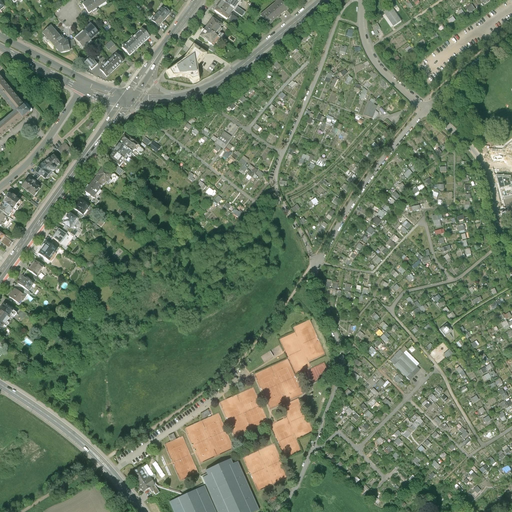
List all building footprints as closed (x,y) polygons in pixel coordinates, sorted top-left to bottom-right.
[(96,9),(98,8),(93,0),(90,0),(83,5),(89,14),(92,12),(93,14),(97,11),(96,9)] [(222,0),(221,2),(233,11),(240,1),(237,0),(222,0)] [(269,25),(288,10),(279,0),(261,15),(269,25)] [(233,11),(221,2),(214,11),(226,20),(227,19),(233,11)] [(466,7),(469,13),(475,11),(473,5),(466,7)] [(242,17),(245,13),(237,7),(234,11),(242,17)] [(161,9),(156,15),(164,21),(169,16),(161,9)] [(457,12),(462,18),(465,15),(461,9),(457,12)] [(394,10),(386,15),(394,27),(402,22),(394,10)] [(227,19),(233,24),(237,19),(236,18),(238,15),(233,11),(227,19)] [(158,27),(164,21),(156,15),(151,21),(158,27)] [(212,19),(205,29),(216,36),(222,27),(212,19)] [(86,30),(84,33),(91,41),(99,34),(90,25),(85,29),(86,30)] [(42,34),(52,45),(60,38),(51,27),(42,34)] [(348,28),(345,35),(351,37),(354,30),(348,28)] [(142,29),(132,39),(140,47),(150,37),(144,31),(142,29)] [(220,39),(216,36),(205,29),(199,38),(213,48),(220,39)] [(299,37),(303,42),(310,37),(306,32),(299,37)] [(83,48),(91,41),(84,33),(75,40),(83,48)] [(61,37),(60,38),(52,45),(59,54),(69,52),(69,50),(67,41),(65,42),(61,37)] [(130,56),(140,47),(132,39),(122,49),(130,56)] [(108,50),(114,45),(111,41),(105,46),(108,50)] [(182,62),(166,73),(169,79),(181,77),(188,78),(193,85),(199,82),(196,74),(205,58),(207,55),(194,45),(183,60),(182,62)] [(344,55),(347,47),(342,45),(339,53),(344,55)] [(116,54),(108,61),(115,70),(123,62),(116,54)] [(83,64),(91,71),(97,65),(90,57),(83,64)] [(107,78),(115,70),(108,61),(99,69),(107,78)] [(348,85),(352,77),(349,75),(344,82),(348,85)] [(0,137),(32,111),(25,102),(22,105),(0,77),(0,137)] [(369,101),(364,115),(372,119),(377,106),(374,105),(369,101)] [(95,124),(90,120),(85,127),(89,131),(95,124)] [(335,136),(336,133),(339,134),(341,129),(333,127),(331,134),(335,136)] [(215,144),(223,149),(230,136),(222,131),(215,144)] [(141,144),(129,135),(123,144),(134,153),(141,144)] [(145,137),(142,141),(147,145),(150,142),(145,137)] [(153,142),(149,147),(156,153),(160,148),(153,142)] [(70,149),(65,143),(57,150),(62,156),(70,149)] [(135,154),(134,153),(123,144),(116,151),(128,160),(130,157),(132,158),(135,154)] [(224,151),(229,154),(233,146),(228,144),(224,151)] [(511,144),(503,145),(502,151),(501,163),(511,162),(511,144)] [(123,166),(128,160),(116,151),(112,157),(123,166)] [(304,159),(308,160),(310,157),(302,153),(298,164),(301,165),(304,159)] [(57,154),(46,162),(50,168),(53,167),(53,168),(62,162),(57,154)] [(238,171),(243,174),(246,168),(243,166),(248,159),(242,156),(238,162),(242,165),(238,171)] [(319,157),(316,164),(322,166),(325,159),(319,157)] [(48,170),(50,168),(46,162),(44,164),(39,171),(44,175),(48,178),(52,173),(48,170)] [(249,170),(252,172),(249,176),(247,175),(245,178),(250,180),(255,173),(260,177),(262,173),(252,166),(249,170)] [(116,174),(106,167),(100,174),(101,175),(97,180),(105,186),(109,181),(111,183),(114,180),(112,178),(116,174)] [(403,172),(406,178),(413,175),(410,169),(403,172)] [(116,174),(112,178),(114,180),(118,183),(121,178),(116,173),(116,174)] [(346,179),(351,183),(355,179),(350,175),(346,179)] [(511,184),(510,177),(496,176),(507,215),(511,213),(511,184)] [(25,186),(37,195),(43,188),(41,187),(42,186),(32,177),(25,186)] [(103,189),(105,186),(97,180),(89,191),(96,197),(94,199),(99,203),(102,200),(100,198),(102,195),(102,194),(105,191),(103,189)] [(200,188),(203,190),(206,186),(199,181),(197,184),(201,187),(200,188)] [(474,193),(474,184),(465,185),(465,193),(474,193)] [(391,195),(397,200),(400,196),(394,191),(391,195)] [(25,201),(23,199),(13,192),(6,200),(7,201),(19,210),(25,201)] [(218,196),(210,205),(212,207),(217,201),(222,205),(225,202),(218,196)] [(314,205),(318,203),(315,197),(308,201),(310,206),(314,204),(314,205)] [(93,206),(83,198),(76,208),(81,212),(86,216),(93,206)] [(10,215),(14,211),(16,213),(19,210),(7,201),(2,209),(10,215)] [(236,217),(241,210),(240,209),(238,211),(228,203),(226,205),(227,206),(225,208),(236,217)] [(2,209),(0,210),(0,221),(4,224),(6,222),(7,223),(10,219),(8,218),(10,215),(2,209)] [(386,213),(380,209),(377,214),(382,218),(386,213)] [(330,210),(325,217),(329,219),(334,212),(330,210)] [(70,216),(65,223),(73,229),(81,218),(78,216),(74,213),(72,217),(70,216)] [(439,214),(431,215),(433,224),(435,224),(436,227),(441,226),(439,214)] [(372,223),(377,227),(381,221),(376,218),(372,223)] [(202,219),(199,223),(204,228),(207,224),(202,219)] [(102,227),(94,220),(92,223),(101,229),(102,227)] [(405,229),(410,224),(405,220),(400,225),(405,229)] [(322,221),(317,230),(321,233),(326,224),(322,221)] [(365,232),(370,234),(373,229),(368,226),(365,232)] [(61,228),(55,237),(63,243),(69,234),(64,230),(61,228)] [(390,248),(394,243),(398,239),(393,234),(384,243),(390,248)] [(4,237),(1,242),(8,248),(12,242),(4,237)] [(52,239),(49,242),(59,249),(60,250),(63,247),(52,239)] [(41,253),(51,260),(59,249),(49,242),(41,253)] [(383,255),(387,251),(382,246),(378,250),(383,255)] [(374,255),(371,260),(377,264),(380,259),(374,255)] [(38,259),(31,269),(39,275),(46,265),(38,259)] [(413,268),(420,262),(418,259),(411,266),(413,268)] [(400,274),(403,271),(398,265),(395,268),(400,274)] [(389,273),(395,278),(398,274),(392,269),(389,273)] [(21,283),(28,288),(31,290),(36,282),(34,280),(25,274),(24,277),(25,278),(21,283)] [(390,288),(393,292),(399,287),(395,283),(390,288)] [(25,293),(17,288),(12,296),(21,302),(24,299),(25,300),(28,296),(25,293)] [(434,302),(440,298),(437,293),(431,297),(434,302)] [(415,305),(417,308),(420,306),(415,300),(409,306),(411,308),(415,305)] [(440,308),(445,303),(442,300),(437,304),(440,308)] [(8,303),(3,309),(15,318),(20,312),(16,310),(16,309),(8,303)] [(425,304),(418,307),(421,312),(427,309),(425,304)] [(419,310),(415,307),(411,312),(415,315),(419,310)] [(3,309),(0,312),(0,318),(9,326),(15,318),(3,309)] [(24,309),(21,313),(26,317),(29,313),(24,309)] [(374,321),(377,317),(372,312),(369,316),(374,321)] [(0,327),(5,332),(9,326),(0,318),(0,327)] [(500,322),(503,329),(508,326),(506,320),(500,322)] [(384,331),(387,327),(381,321),(378,325),(384,331)] [(441,325),(438,328),(441,332),(445,336),(448,333),(452,330),(448,326),(445,322),(441,325)] [(350,325),(347,332),(355,335),(358,328),(350,325)] [(359,331),(355,335),(360,340),(364,336),(359,331)] [(408,381),(419,370),(415,366),(418,363),(405,351),(407,349),(411,353),(414,349),(410,345),(411,344),(407,341),(387,361),(408,381)] [(370,347),(366,352),(371,357),(376,352),(370,347)] [(442,354),(445,358),(451,353),(448,349),(442,354)] [(352,363),(358,367),(361,362),(355,359),(352,363)] [(480,375),(493,367),(491,362),(477,371),(480,375)] [(483,381),(489,377),(487,373),(481,376),(483,381)] [(379,379),(375,384),(382,389),(386,384),(379,379)] [(433,390),(439,395),(443,391),(437,386),(433,390)] [(508,396),(504,391),(503,392),(501,389),(498,390),(503,399),(508,396)] [(428,397),(434,402),(437,398),(431,393),(428,397)] [(365,403),(369,407),(377,400),(373,396),(365,403)] [(426,409),(430,405),(425,400),(421,404),(426,409)] [(500,409),(506,406),(503,400),(498,403),(500,409)] [(358,407),(363,412),(367,408),(362,403),(358,407)] [(347,415),(352,411),(348,407),(344,411),(347,415)] [(214,413),(211,408),(204,412),(206,417),(214,413)] [(364,414),(369,419),(372,415),(367,410),(364,414)] [(354,422),(359,417),(355,413),(350,418),(354,422)] [(414,414),(410,418),(413,421),(407,427),(409,428),(414,422),(420,428),(424,423),(414,414)] [(437,425),(440,421),(435,416),(432,420),(437,425)] [(409,428),(413,431),(417,426),(414,423),(409,428)] [(443,423),(439,426),(444,431),(448,428),(443,423)] [(364,432),(369,427),(365,424),(360,428),(364,432)] [(458,430),(461,434),(459,435),(462,439),(467,435),(462,428),(458,430)] [(392,442),(396,446),(401,442),(397,438),(392,442)] [(465,438),(460,445),(463,448),(469,440),(465,438)] [(506,454),(510,452),(506,445),(502,447),(506,454)] [(386,455),(391,450),(388,446),(382,451),(386,455)] [(501,459),(505,456),(500,450),(496,453),(501,459)] [(206,470),(208,475),(201,478),(204,484),(216,511),(255,511),(260,510),(238,462),(233,464),(231,459),(206,470)] [(486,464),(480,468),(482,472),(489,468),(486,464)] [(500,470),(504,475),(511,469),(508,464),(500,470)] [(150,475),(143,465),(135,470),(147,490),(153,486),(158,483),(152,474),(150,475)] [(176,511),(216,511),(204,484),(171,499),(176,511)]
